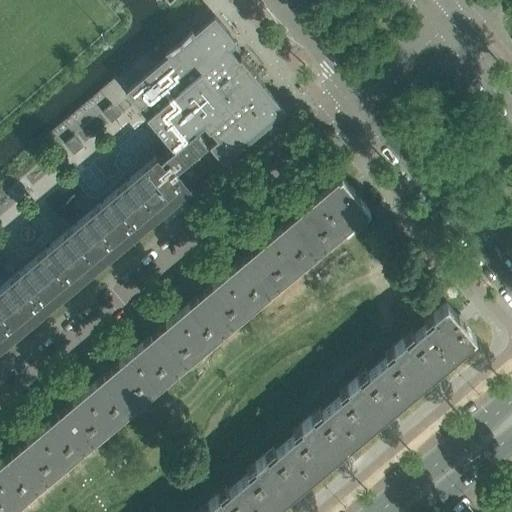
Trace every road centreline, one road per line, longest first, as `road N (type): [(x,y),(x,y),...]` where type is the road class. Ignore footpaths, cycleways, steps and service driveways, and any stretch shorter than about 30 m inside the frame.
road 1 (residential): [(0,394),(350,96)]
road 2 (residential): [(350,96),(511,288)]
road 3 (secondary): [(511,396),(377,511)]
road 4 (residential): [(270,0),(350,96)]
